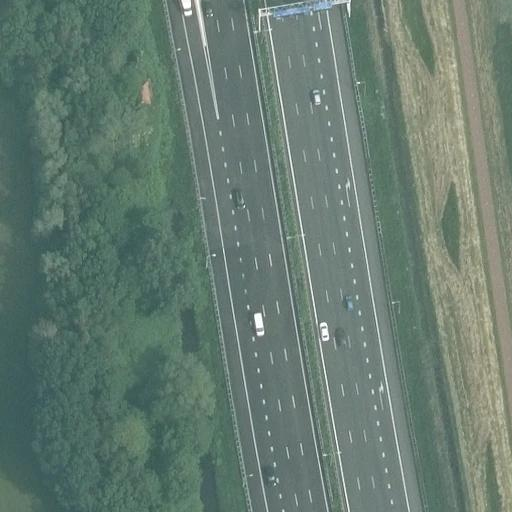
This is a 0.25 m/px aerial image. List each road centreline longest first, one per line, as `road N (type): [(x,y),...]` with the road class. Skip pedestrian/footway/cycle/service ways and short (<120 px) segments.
road 1 (motorway): [(373,511),(287,0)]
road 2 (motorway): [(239,117),(305,511)]
road 3 (motorway): [(208,0),(239,117)]
